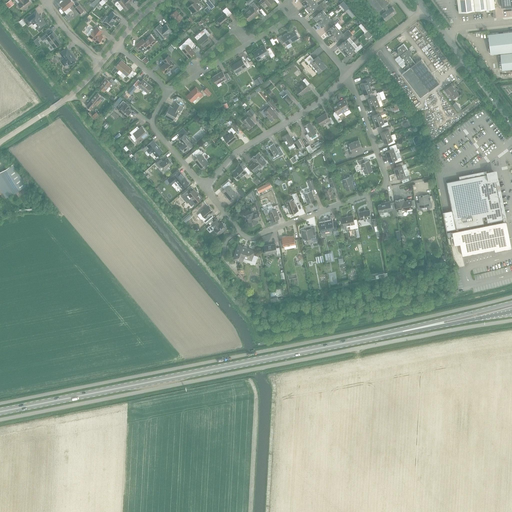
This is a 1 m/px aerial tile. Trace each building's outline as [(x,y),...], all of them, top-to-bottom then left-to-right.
[(30,0),(15,0),(18,3),(23,10),(32,2),(30,0)] [(60,3),(60,4),(65,10),(64,11),(67,14),(71,10),(69,7),(74,3),(71,0),(64,0),(63,1),(62,1),(62,0),(61,0),(61,1),(60,1),(60,2),(60,3)] [(116,3),(115,4),(120,10),(123,7),(125,10),(131,5),(128,2),(129,1),(130,2),(131,0),(120,0),(118,2),(117,2),(116,3)] [(188,7),(193,13),(201,6),(197,2),(199,1),(198,0),(193,0),(194,1),(188,7)] [(203,0),(211,9),(215,6),(209,0),(203,0)] [(305,8),(315,0),(314,0),(304,0),(301,3),(305,8)] [(315,0),(305,8),(309,13),(319,5),(315,0)] [(392,6),(389,9),(385,5),(389,2),(386,0),(367,0),(369,2),(368,3),(373,10),(375,9),(377,11),(383,7),(386,11),(381,15),(386,20),(397,12),(392,6)] [(493,0),(457,0),(458,12),(494,8),(493,0)] [(243,14),(249,21),(258,13),(256,10),(258,8),(253,2),(250,4),(252,6),(243,14)] [(80,13),(82,15),(85,12),(83,11),(84,10),(79,5),(75,8),(80,14),(80,13)] [(217,19),(221,24),(229,18),(228,16),(232,13),(226,7),(222,10),(225,13),(217,19)] [(170,15),(177,22),(182,17),(176,10),(170,15)] [(318,22),(327,15),(323,10),(314,18),(318,22)] [(38,28),(45,23),(36,11),(24,20),(28,25),(33,22),(35,25),(35,26),(37,28),(38,28)] [(114,22),(113,21),(118,15),(112,11),(108,17),(107,16),(102,22),(110,28),(114,22)] [(327,15),(318,22),(322,27),(331,19),(327,15)] [(160,24),(153,29),(162,39),(168,34),(168,33),(171,30),(166,24),(162,27),(160,24)] [(330,37),(339,29),(335,24),(326,32),(330,37)] [(99,34),(102,30),(97,26),(94,30),(93,30),(89,36),(92,38),(92,39),(94,41),(95,40),(98,43),(103,37),(99,34)] [(202,31),(195,37),(197,40),(203,47),(211,40),(208,36),(210,34),(205,28),(202,31)] [(286,45),(299,37),(294,29),(282,36),(281,35),(277,37),(281,43),(284,42),(286,45)] [(339,29),(330,37),(334,42),(343,34),(339,29)] [(502,70),(511,68),(511,31),(488,34),(490,54),(500,52),(502,70)] [(54,48),(60,43),(53,32),(48,36),(46,33),(41,38),(43,40),(46,38),(54,48)] [(137,45),(136,47),(138,50),(140,48),(140,49),(145,45),(148,48),(156,42),(151,36),(145,41),(143,39),(136,44),(137,45)] [(182,50),(189,58),(195,52),(190,46),(192,44),(188,39),(185,41),(182,44),(182,45),(185,48),(182,50)] [(342,52),(351,44),(347,39),(338,47),(342,52)] [(429,40),(422,45),(441,71),(449,65),(441,56),(440,56),(438,53),(436,55),(432,51),(435,49),(431,44),(432,43),(429,40)] [(351,44),(342,52),(346,56),(354,50),(356,52),(363,46),(361,44),(355,48),(351,44)] [(409,50),(408,50),(408,49),(403,44),(397,48),(399,55),(401,55),(404,59),(403,59),(402,58),(397,62),(400,66),(405,63),(403,60),(405,60),(408,64),(403,68),(405,71),(402,73),(420,97),(440,82),(421,58),(415,63),(409,56),(412,54),(411,50),(409,50)] [(270,47),(267,49),(264,45),(253,52),(258,60),(268,53),(271,57),(274,55),(270,47)] [(67,62),(69,65),(76,60),(67,48),(60,53),(64,58),(61,61),(64,65),(67,62)] [(317,57),(314,59),(310,55),(305,59),(309,64),(311,62),(319,72),(325,66),(317,57)] [(160,67),(166,73),(175,66),(170,60),(171,59),(168,56),(163,60),(166,63),(160,67)] [(246,61),(244,63),(242,59),(232,65),(236,73),(246,67),(247,69),(250,67),(246,61)] [(121,60),(116,66),(119,70),(117,73),(123,78),(126,75),(127,76),(132,69),(121,60)] [(227,73),(224,74),(222,71),(212,77),(217,84),(226,78),(228,81),(231,79),(227,73)] [(362,89),(370,86),(369,83),(373,81),(372,79),(370,80),(369,77),(362,80),(363,83),(360,84),(362,89)] [(111,78),(109,81),(105,78),(98,86),(104,91),(109,86),(111,88),(116,82),(111,78)] [(296,88),(301,94),(309,88),(307,85),(309,83),(305,78),(303,80),(304,82),(296,88)] [(143,79),(141,81),(138,79),(129,90),(132,93),(133,90),(134,91),(138,87),(140,89),(141,87),(143,90),(142,91),(142,92),(143,93),(144,94),(145,94),(146,93),(152,87),(143,79)] [(445,90),(452,99),(458,94),(451,85),(445,90)] [(370,95),(377,93),(375,90),(372,91),(370,86),(362,89),(364,94),(369,92),(370,95)] [(198,95),(200,97),(203,95),(196,87),(186,96),(192,102),(198,95)] [(282,97),(288,105),(293,101),(289,96),(291,94),(287,89),(284,91),(287,94),(282,97)] [(95,104),(97,105),(102,99),(100,98),(101,96),(97,92),(91,100),(91,101),(86,106),(91,109),(95,104)] [(370,104),(378,101),(382,100),(379,92),(377,93),(370,95),(371,98),(368,99),(370,104)] [(341,121),(338,116),(343,113),(342,113),(349,108),(346,103),(348,102),(345,99),(338,103),(339,103),(333,107),(336,111),(332,113),(337,123),(341,121)] [(118,110),(126,117),(131,111),(126,107),(128,105),(123,100),(119,104),(122,106),(118,110)] [(264,112),(271,121),(277,115),(272,109),(276,106),(270,100),(267,102),(271,106),(264,112)] [(376,111),(382,109),(381,104),(379,104),(378,101),(370,104),(372,109),(375,108),(376,111)] [(178,111),(180,112),(183,106),(176,103),(173,108),(170,106),(165,116),(173,120),(178,111)] [(374,121),(382,118),(381,115),(386,113),(385,111),(383,111),(382,109),(376,111),(377,114),(372,116),(374,121)] [(331,116),(328,118),(325,113),(317,118),(321,125),(330,120),(332,124),(335,122),(331,116)] [(243,121),(249,128),(255,124),(249,116),(243,121)] [(382,118),(374,121),(376,126),(381,124),(382,127),(388,125),(387,122),(384,123),(382,118)] [(231,134),(225,139),(230,145),(233,142),(237,138),(234,134),(236,132),(235,131),(238,128),(234,123),(233,123),(230,121),(228,122),(231,125),(232,127),(228,131),(231,134)] [(305,135),(308,140),(311,139),(312,139),(318,135),(310,122),(303,126),(308,133),(305,135)] [(139,143),(149,135),(142,126),(137,130),(136,128),(130,132),(132,135),(130,136),(135,141),(136,140),(139,143)] [(383,138),(391,135),(389,130),(390,129),(389,127),(383,129),(384,132),(381,133),(383,138)] [(188,148),(189,149),(193,145),(184,135),(187,133),(183,128),(178,132),(182,137),(179,139),(184,144),(180,147),(184,151),(188,148)] [(300,138),(294,142),(289,134),(283,138),(288,146),(291,144),(293,147),(296,146),(297,148),(301,145),(303,147),(305,146),(300,138)] [(395,134),(391,135),(383,138),(384,143),(387,142),(389,145),(395,142),(394,139),(396,139),(395,134)] [(349,149),(352,157),(360,154),(358,150),(362,149),(359,140),(349,144),(351,148),(349,149)] [(155,143),(154,144),(152,141),(143,149),(148,155),(153,152),(154,153),(154,154),(156,157),(162,151),(160,148),(160,149),(158,147),(159,147),(155,143)] [(279,147),(276,148),(273,143),(266,148),(271,157),(278,152),(280,156),(284,154),(279,147)] [(387,157),(396,153),(400,152),(398,149),(396,144),(389,146),(390,149),(385,151),(387,157)] [(194,160),(202,169),(205,166),(204,165),(208,162),(201,154),(203,152),(201,150),(196,154),(198,157),(194,160)] [(259,167),(259,168),(266,162),(258,153),(252,159),(255,162),(252,164),(250,166),(254,171),(259,167)] [(396,153),(387,157),(389,161),(394,160),(395,162),(402,160),(400,157),(397,158),(396,153)] [(164,169),(172,163),(168,158),(163,162),(161,160),(156,164),(159,168),(161,166),(164,169)] [(369,161),(365,162),(364,159),(358,161),(359,164),(361,164),(365,173),(372,171),(369,161)] [(397,167),(394,168),(396,173),(404,170),(402,165),(403,165),(402,162),(396,164),(397,167)] [(1,189),(6,197),(26,185),(13,164),(0,171),(8,184),(6,186),(0,176),(0,186),(1,189)] [(246,167),(244,169),(241,165),(233,172),(239,179),(247,172),(249,174),(251,172),(246,167)] [(404,170),(396,173),(398,178),(401,177),(402,180),(408,178),(407,175),(409,174),(407,169),(404,170)] [(182,188),(189,183),(179,171),(172,176),(172,177),(168,180),(172,184),(176,181),(179,184),(178,185),(178,187),(180,189),(181,189),(182,188)] [(452,210),(442,212),(446,230),(455,228),(484,223),(483,217),(486,216),(487,222),(503,219),(494,172),(446,181),(452,210)] [(350,188),(350,189),(354,188),(352,181),(355,180),(353,174),(350,175),(350,177),(343,180),(347,190),(347,189),(350,188)] [(313,179),(311,180),(310,178),(308,179),(309,181),(307,182),(310,189),(316,187),(313,179)] [(231,201),(237,196),(229,186),(231,184),(229,181),(222,186),(224,189),(221,191),(225,195),(225,194),(231,201)] [(331,187),(330,187),(329,184),(328,184),(326,185),(325,185),(326,188),(324,190),(327,199),(335,197),(331,187)] [(182,195),(181,195),(187,203),(188,202),(192,205),(195,203),(202,198),(194,189),(193,189),(191,187),(188,190),(182,195)] [(304,194),(307,203),(315,200),(312,191),(304,194)] [(287,209),(289,214),(298,210),(296,204),(300,202),(296,193),(292,194),(294,199),(285,202),(288,208),(287,209)] [(428,208),(432,207),(430,194),(419,196),(420,202),(417,202),(418,210),(422,209),(422,207),(428,206),(428,208)] [(407,202),(404,202),(404,199),(395,200),(398,211),(413,208),(411,200),(407,201),(407,202)] [(396,208),(391,209),(390,201),(385,202),(385,204),(378,205),(380,213),(391,210),(393,217),(397,216),(396,208)] [(277,205),(272,207),(272,205),(263,208),(265,213),(269,211),(272,221),(279,218),(276,212),(279,211),(277,205)] [(202,219),(206,223),(212,218),(210,215),(213,212),(208,206),(198,214),(198,215),(201,219),(202,219)] [(377,218),(371,219),(369,210),(359,212),(361,220),(366,218),(367,221),(369,222),(371,222),(372,226),(378,224),(377,218)] [(256,220),(261,219),(258,212),(254,214),(253,212),(246,215),(247,218),(246,218),(246,219),(246,220),(246,221),(247,222),(248,221),(250,226),(257,223),(256,220)] [(356,219),(354,220),(353,215),(342,218),(344,226),(354,224),(355,228),(358,228),(356,219)] [(336,221),(332,222),(332,220),(320,223),(322,233),(325,232),(324,230),(333,229),(334,231),(338,230),(336,221)] [(222,222),(219,225),(215,221),(211,224),(207,228),(210,232),(214,229),(219,234),(227,228),(222,222)] [(496,223),(452,232),(454,241),(459,240),(462,256),(508,247),(504,228),(508,227),(506,221),(496,223)] [(315,230),(312,231),(311,228),(301,230),(303,239),(311,237),(312,240),(317,239),(315,230)] [(284,246),(295,244),(294,236),(286,237),(286,236),(282,237),(284,245),(281,245),(281,248),(284,247),(284,246)] [(279,247),(276,248),(275,244),(264,246),(265,254),(277,251),(277,255),(281,255),(279,247)] [(238,246),(234,258),(242,261),(243,258),(245,259),(246,258),(251,260),(251,261),(255,262),(256,259),(252,257),(254,252),(246,249),(246,248),(243,247),(238,246)]
